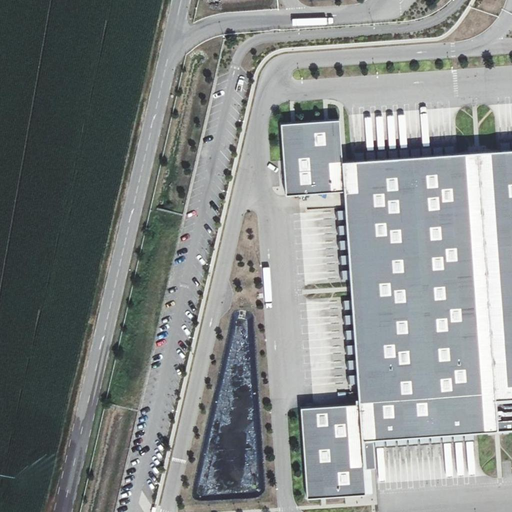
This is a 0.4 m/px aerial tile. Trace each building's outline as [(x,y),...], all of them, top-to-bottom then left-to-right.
[(347,191),(345,160),(342,120),(282,124),(288,194),(347,191)] [(511,149),(345,160),(347,191),(360,406),(362,438),(511,429),(511,149)] [(343,302),(345,310),(352,309),(351,301),(343,302)] [(345,325),(354,324),(353,316),(345,316),(345,325)] [(354,360),(347,361),(348,370),(355,369),(354,360)] [(365,487),(362,438),(360,406),(304,410),(310,491),(365,487)]
